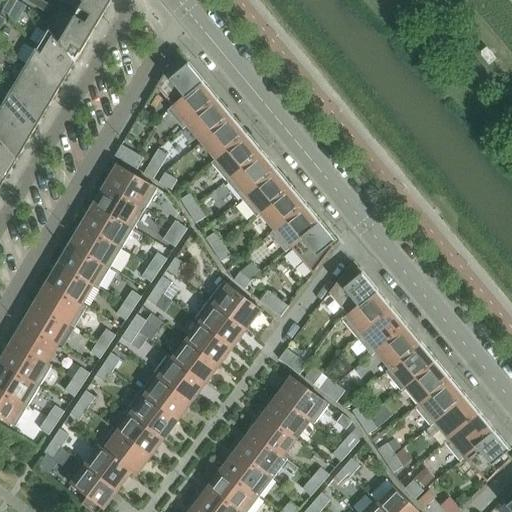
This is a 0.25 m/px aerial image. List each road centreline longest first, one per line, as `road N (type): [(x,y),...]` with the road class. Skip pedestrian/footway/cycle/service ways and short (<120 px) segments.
road 1 (residential): [(0,316),(185,9)]
road 2 (residential): [(150,511),(365,226)]
road 3 (residential): [(185,9),(365,226)]
road 4 (residential): [(136,0),(0,227)]
road 5 (residential): [(365,226),(511,399)]
